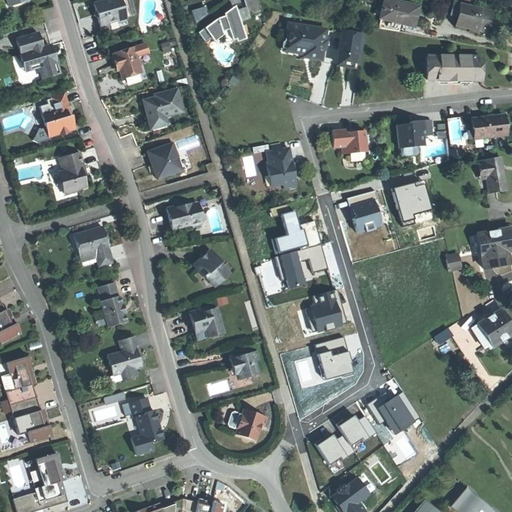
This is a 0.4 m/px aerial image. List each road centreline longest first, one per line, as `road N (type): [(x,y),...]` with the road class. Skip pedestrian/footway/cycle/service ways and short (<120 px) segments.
road 1 (residential): [(511,95),(307,121),(318,185),(378,376),(291,434),(266,468)]
road 2 (residential): [(4,237),(42,314),(99,488)]
road 3 (residential): [(198,453),(155,317),(133,199)]
road 4 (residential): [(133,199),(91,102),(61,0)]
road 5 (residential): [(133,199),(4,237)]
